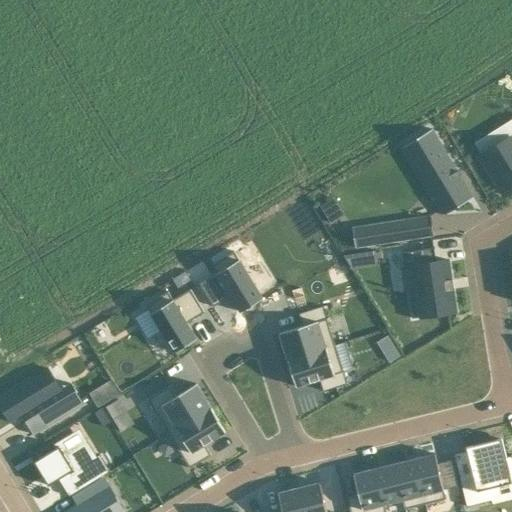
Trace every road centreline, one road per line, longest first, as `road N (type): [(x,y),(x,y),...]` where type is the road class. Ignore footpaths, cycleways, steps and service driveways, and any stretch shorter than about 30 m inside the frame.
road 1 (residential): [(296,455),(254,329),(210,358),(268,460)]
road 2 (residential): [(511,402),(296,455)]
road 3 (residential): [(511,389),(498,365),(480,242),(511,223)]
